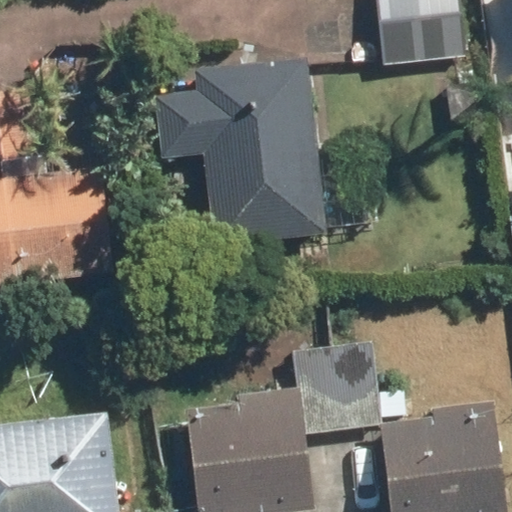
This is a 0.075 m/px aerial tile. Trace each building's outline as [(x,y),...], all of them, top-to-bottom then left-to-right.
[(473,54),(467,0),(378,0),(386,63),(473,54)] [(331,232),(310,55),(197,68),(199,85),(159,90),(167,159),(206,155),(216,245),(331,232)] [(0,158),(49,154),(41,84),(0,88),(0,158)] [(0,284),(118,270),(106,165),(0,177),(0,284)] [(385,420),(374,338),(295,348),(306,430),(385,420)] [(282,511),(314,508),(298,383),(240,391),(243,409),(186,417),(198,511),(282,511)] [(508,511),(495,395),(434,402),(436,414),(381,421),(392,511),(508,511)] [(0,511),(120,511),(107,409),(0,421),(0,511)]
